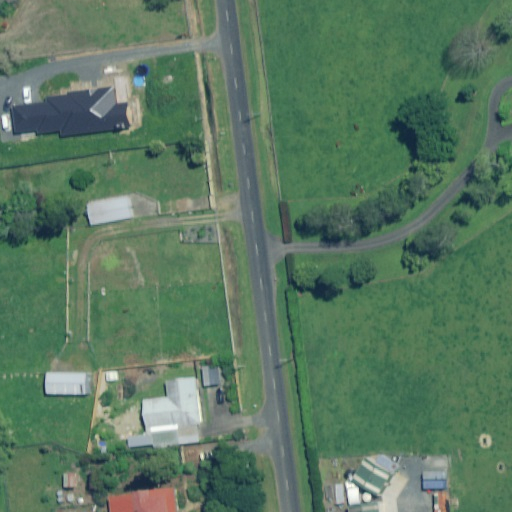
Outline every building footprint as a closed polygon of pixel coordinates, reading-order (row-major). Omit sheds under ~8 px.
[(135,81),(130,83),(133,93),(137,92),(138,95),(164,87),(152,50),(127,57),(135,81)] [(162,162),(163,174),(154,175),(153,171),(147,171),(146,166),(126,169),(128,191),(138,189),(140,200),(157,198),(157,202),(191,198),(202,197),(197,157),(162,162)] [(135,217),(131,197),(91,205),(95,226),(135,217)] [(145,267),(177,292),(172,298),(179,304),(186,294),(195,283),(157,253),(145,267)] [(140,278),(130,275),(127,285),(136,288),(140,278)] [(223,365),(206,366),(208,385),(225,384),(223,365)] [(118,370),(108,371),(109,382),(119,381),(118,370)] [(92,374),(53,373),(52,393),(92,394),(92,374)] [(207,442),(205,424),(200,378),(171,381),(172,398),(148,400),(152,433),(131,435),(132,449),(207,442)] [(50,431),(39,425),(33,436),(44,441),(50,431)] [(358,481),(382,496),(401,464),(384,454),(377,465),(370,461),(358,481)] [(81,487),(81,474),(69,474),(69,487),(81,487)] [(114,496),(116,511),(182,511),(179,488),(114,496)] [(362,488),(352,489),(354,504),(364,502),(362,488)] [(385,511),(384,501),(353,505),(354,511),(385,511)]
